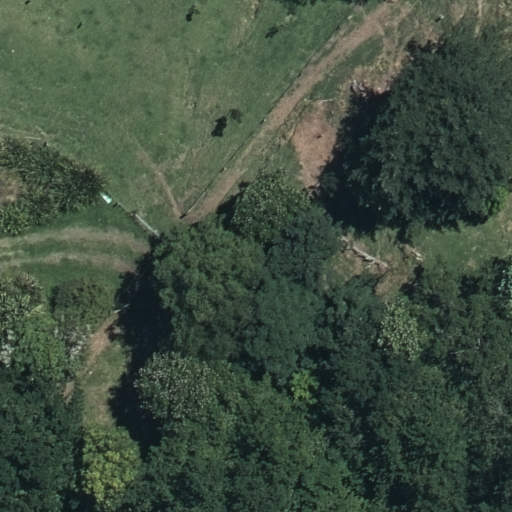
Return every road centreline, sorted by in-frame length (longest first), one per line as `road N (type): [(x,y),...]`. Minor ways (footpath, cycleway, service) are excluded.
road 1 (track): [(149,389),(162,327),(81,277),(0,267)]
road 2 (track): [(149,389),(100,511)]
